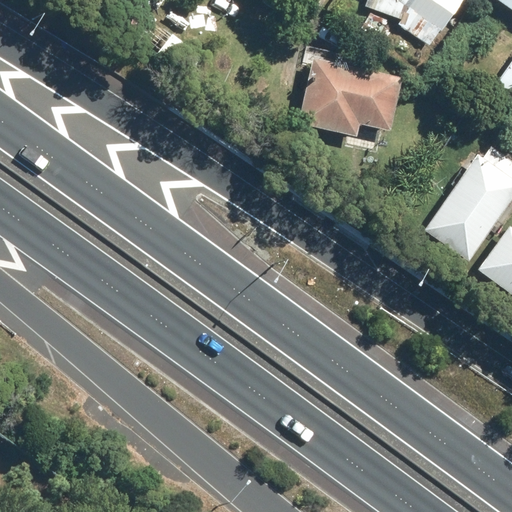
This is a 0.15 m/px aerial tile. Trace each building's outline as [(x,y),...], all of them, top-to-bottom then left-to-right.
[(427,47),(461,0),(407,0),(392,22),(427,47)] [(511,0),(492,0),(511,14),(511,0)] [(511,60),(488,97),(511,113),(511,60)] [(397,82),(311,65),(300,119),(386,136),(397,82)] [(465,265),(511,196),(511,183),(470,155),(417,233),(465,265)] [(511,236),(503,230),(476,270),(511,294),(511,236)]
